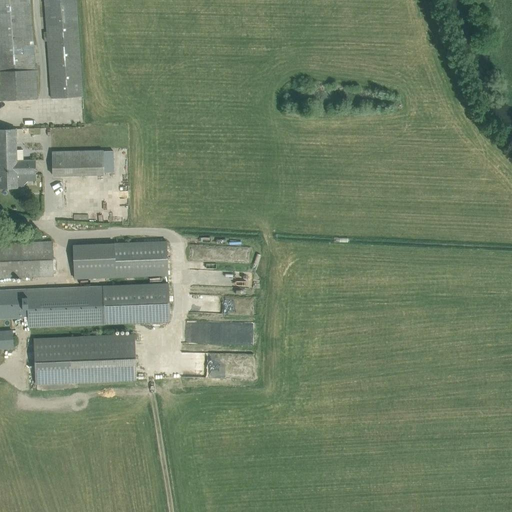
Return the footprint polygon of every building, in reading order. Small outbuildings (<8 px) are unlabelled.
[(0,0),(0,100),(36,99),(35,76),(37,76),(37,65),(35,65),(35,63),(29,0),(0,0)] [(44,0),(47,32),(44,32),(44,41),(48,41),(52,98),(83,96),(76,0),(44,0)] [(17,161),(16,129),(0,129),(0,188),(18,188),(17,175),(36,174),(36,160),(17,161)] [(53,152),(54,176),(103,175),(103,151),(53,152)] [(75,279),(168,275),(167,241),(73,244),(75,279)] [(0,278),(54,276),(52,242),(0,243),(0,278)] [(203,259),(203,245),(191,245),(192,259),(203,259)] [(0,318),(28,318),(28,328),(170,322),(168,283),(0,289),(0,318)] [(0,348),(14,348),(13,331),(0,331),(0,348)] [(70,383),(137,381),(135,334),(69,337),(33,338),(36,385),(70,383)]
